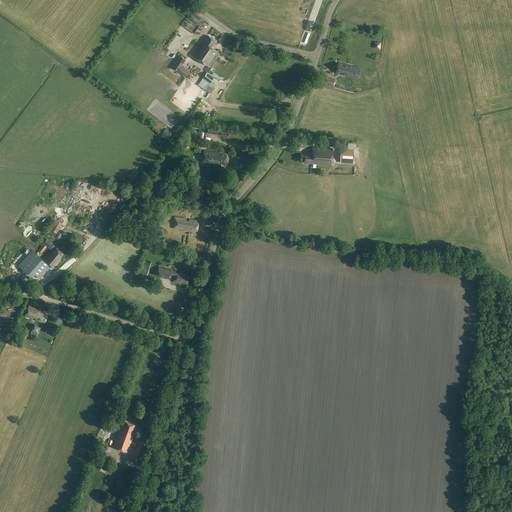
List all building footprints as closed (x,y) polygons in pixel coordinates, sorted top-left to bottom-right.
[(203,41),(193,56),(207,66),(217,51),(211,47),(216,41),(208,36),(204,42),(203,41)] [(180,56),(172,68),(185,77),(189,72),(181,66),(185,59),(180,56)] [(339,63),(337,72),(353,77),(355,72),(352,71),(353,67),(339,63)] [(212,81),(212,80),(214,77),(218,79),(223,80),(223,77),(219,77),(211,71),(213,69),(212,68),(212,67),(209,64),(207,66),(208,66),(205,70),(207,72),(205,75),(198,85),(210,93),(216,84),(212,81)] [(172,68),(170,72),(178,77),(180,73),(172,68)] [(320,82),(333,86),(335,80),(322,76),(320,82)] [(331,165),(332,149),(312,147),(312,154),(305,154),(304,162),(311,163),(312,162),(317,163),(317,164),(331,165)] [(341,149),(341,162),(353,163),(354,150),(347,149),(341,149)] [(219,159),(219,154),(217,154),(217,152),(204,150),(202,163),(220,166),(220,164),(221,160),(219,159)] [(197,231),(199,221),(189,220),(189,221),(186,221),(186,219),(174,217),(172,228),(192,231),(192,230),(197,231)] [(56,233),(62,223),(55,219),(49,229),(56,233)] [(51,251),(55,246),(47,239),(43,244),(38,250),(41,253),(47,247),(51,251)] [(43,260),(32,250),(18,266),(27,273),(30,270),(40,279),(51,267),(53,269),(61,260),(60,259),(64,254),(56,247),(52,252),(51,251),(43,260)] [(147,275),(151,262),(143,260),(142,265),(141,265),(138,273),(147,275)] [(187,284),(189,277),(184,275),(184,274),(172,271),(172,270),(159,266),(157,275),(170,278),(170,275),(174,276),(173,281),(179,283),(179,282),(181,283),(181,282),(187,284)] [(45,323),(48,314),(41,311),(42,311),(29,306),(25,316),(33,319),(33,318),(36,319),(36,320),(41,322),(45,323)] [(37,336),(41,328),(34,324),(30,334),(37,336)] [(139,462),(146,443),(138,440),(133,438),(136,430),(134,430),(136,425),(125,421),(123,425),(121,424),(112,447),(127,452),(130,447),(135,448),(131,459),(139,462)] [(102,454),(100,456),(95,468),(104,473),(111,458),(102,454)]
